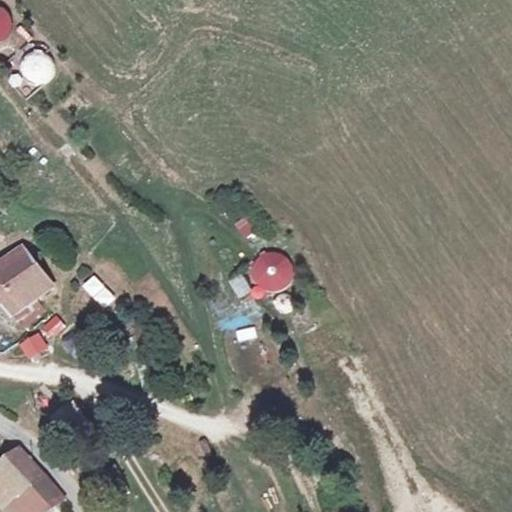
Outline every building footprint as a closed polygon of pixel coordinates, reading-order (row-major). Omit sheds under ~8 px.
[(0,44),(14,18),(0,10),(0,44)] [(82,84),(60,105),(82,127),(103,106),(82,84)] [(133,191),(156,172),(132,143),(109,162),(133,191)] [(23,251),(0,268),(0,294),(29,330),(53,310),(40,294),(48,287),(23,251)] [(256,293),(295,287),(289,252),(250,259),(256,293)] [(240,300),(253,295),(244,275),(231,281),(240,300)] [(102,278),(86,287),(101,314),(117,304),(102,278)] [(59,315),(41,327),(50,340),(68,329),(59,315)] [(19,345),(29,361),(50,349),(40,333),(19,345)] [(73,449),(96,435),(75,402),(52,417),(73,449)] [(3,472),(6,476),(25,498),(37,511),(57,511),(71,500),(29,450),(3,472)] [(0,504),(6,511),(8,511),(25,498),(6,476),(0,481),(0,504)] [(37,511),(25,498),(8,511),(37,511)]
